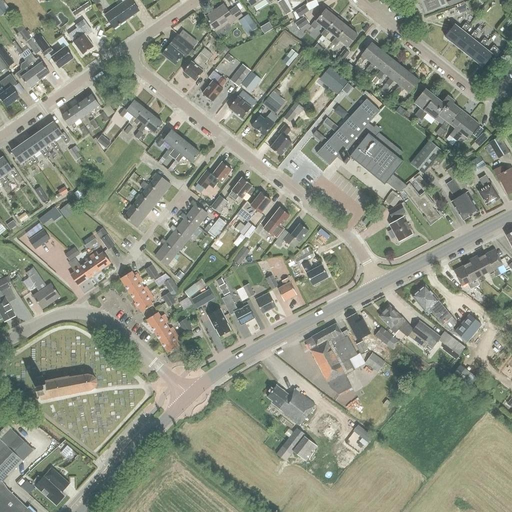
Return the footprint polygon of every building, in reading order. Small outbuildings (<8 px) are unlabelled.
[(83,10),(90,5),(86,0),(84,0),(79,3),(83,10)] [(114,29),(139,11),(131,0),(127,0),(104,16),(114,29)] [(285,16),(293,11),(287,0),(281,0),(277,3),(285,16)] [(229,25),(242,16),(236,7),(229,12),(224,5),(216,10),(216,9),(212,12),(213,13),(206,18),(215,31),(227,23),(229,25)] [(309,11),(305,5),(295,12),(299,18),(309,11)] [(464,5),(457,8),(459,14),(466,11),(464,5)] [(456,7),(444,10),(446,17),(458,14),(456,7)] [(336,19),(331,14),(332,12),(327,8),(316,22),(315,21),(310,26),(314,30),(319,24),(325,29),(327,30),(336,19)] [(248,15),(240,21),(249,34),(257,28),(248,15)] [(305,17),(295,23),(299,30),(309,23),(305,17)] [(327,30),(325,29),(320,35),(325,38),(329,33),(335,37),(337,39),(347,27),(341,22),(343,20),(338,17),(336,19),(327,30)] [(83,55),(93,47),(85,36),(92,31),(84,21),(77,26),(80,30),(74,35),(77,40),(73,42),(83,55)] [(454,45),(464,33),(469,26),(465,23),(460,30),(454,25),(445,37),(454,45)] [(337,39),(335,37),(331,43),(335,47),(340,41),(348,47),(357,36),(352,31),(353,29),(348,25),(347,27),(337,39)] [(24,29),(20,32),(36,55),(40,52),(24,29)] [(470,37),(464,33),(454,45),(464,52),(474,40),(478,34),(475,31),(470,37)] [(194,48),(177,35),(162,54),(175,66),(183,56),(185,58),(194,48)] [(35,42),(43,53),(42,54),(48,61),(52,59),(59,69),(73,59),(65,48),(56,54),(52,49),(49,48),(42,37),(35,42)] [(473,60),(483,47),(488,41),(484,38),(479,44),(474,40),(464,52),(473,60)] [(42,63),(38,58),(36,60),(31,53),(31,54),(28,49),(23,53),(15,41),(12,43),(25,62),(39,81),(50,73),(42,63)] [(0,42),(0,50),(10,63),(15,60),(1,42),(0,42)] [(371,63),(381,51),(372,44),(362,55),(362,56),(357,62),(361,65),(366,59),(371,63)] [(224,46),(218,54),(223,58),(229,50),(224,46)] [(489,52),(483,47),(473,60),(483,67),(493,55),(492,55),(497,49),(494,46),(489,52)] [(501,52),(497,49),(492,55),(493,55),(496,58),(501,52)] [(340,64),(349,53),(344,50),(338,57),(336,61),(340,64)] [(196,82),(203,72),(207,67),(204,64),(210,57),(202,51),(192,63),(191,62),(183,72),(196,82)] [(381,71),(390,58),(381,51),(371,63),(366,69),(370,72),(375,66),(381,71)] [(371,82),(376,85),(380,80),(384,74),(390,78),(400,66),(390,58),(381,71),(375,77),(371,82)] [(20,68),(22,70),(15,75),(19,80),(21,78),(29,88),(39,81),(25,62),(21,64),(20,68)] [(242,65),(230,80),(239,87),(251,72),(242,65)] [(394,81),(399,85),(409,73),(400,66),(390,78),(385,84),(380,91),(384,94),(389,87),(394,81)] [(260,80),(251,73),(240,87),(249,94),(260,80)] [(409,73),(399,85),(395,92),(398,95),(403,89),(409,93),(419,81),(409,73)] [(0,99),(6,107),(19,98),(12,87),(16,84),(10,75),(0,82),(0,99)] [(222,88),(227,82),(221,77),(215,83),(213,81),(202,94),(212,102),(223,89),(222,88)] [(425,89),(414,103),(421,108),(414,115),(418,118),(435,97),(425,89)] [(262,104),(275,114),(281,106),(278,103),(281,98),(272,91),(262,104)] [(251,108),(255,102),(243,93),(239,98),(237,97),(229,108),(243,119),(251,108)] [(89,113),(99,106),(92,95),(82,102),(89,113)] [(435,97),(418,118),(421,120),(427,113),(435,120),(438,115),(451,99),(447,96),(442,103),(435,97)] [(451,99),(438,115),(445,121),(440,128),(443,131),(449,124),(460,110),(453,104),(455,102),(451,99)] [(368,100),(351,118),(363,129),(368,123),(380,111),(368,100)] [(119,115),(122,118),(124,115),(131,120),(141,107),(134,101),(126,110),(124,109),(119,115)] [(79,119),(89,113),(82,102),(72,109),(79,119)] [(303,109),(295,102),(283,117),(289,122),(296,114),(298,116),(303,109)] [(111,116),(117,111),(112,104),(105,108),(111,116)] [(399,106),(395,112),(403,117),(406,112),(399,106)] [(123,131),(126,133),(137,119),(143,124),(151,115),(141,107),(131,120),(129,123),(123,131)] [(82,123),(79,119),(72,109),(61,116),(68,127),(74,123),(77,126),(82,123)] [(455,128),(449,136),(452,139),(470,118),(460,110),(449,124),(455,128)] [(104,112),(100,115),(106,125),(109,123),(108,120),(109,120),(104,112)] [(138,130),(139,131),(134,136),(138,139),(142,134),(141,133),(146,127),(155,133),(162,124),(151,115),(143,124),(138,130)] [(264,136),(274,124),(266,117),(264,119),(260,116),(251,126),(264,136)] [(117,118),(113,124),(118,128),(122,122),(117,118)] [(351,118),(340,130),(352,141),(363,129),(351,118)] [(470,118),(452,139),(456,142),(462,135),(468,140),(479,125),(470,118)] [(93,119),(89,122),(94,130),(99,127),(93,119)] [(45,128),(54,141),(60,136),(65,144),(69,141),(64,133),(63,134),(54,122),(45,128)] [(341,153),(337,157),(346,164),(351,157),(384,184),(386,183),(399,193),(402,190),(406,186),(392,175),(403,162),(397,157),(402,152),(378,133),(381,130),(376,125),(374,128),(368,123),(363,129),(352,141),(341,153)] [(85,137),(89,134),(84,126),(79,129),(85,137)] [(285,137),(290,130),(285,126),(279,133),(281,135),(270,149),(280,156),(291,143),(285,137)] [(59,148),(54,141),(45,128),(35,136),(43,148),(50,143),(55,151),(59,148)] [(340,130),(329,142),(341,153),(352,141),(340,130)] [(171,146),(178,136),(171,131),(164,140),(161,138),(156,145),(160,147),(165,141),(171,146)] [(483,133),(474,142),(479,147),(488,139),(483,133)] [(45,158),(49,156),(43,148),(35,136),(24,143),(33,155),(40,151),(45,158)] [(180,154),(188,144),(178,136),(171,146),(165,152),(169,155),(174,149),(180,154)] [(488,143),(498,159),(509,152),(499,136),(488,143)] [(429,141),(410,164),(423,174),(442,151),(429,141)] [(329,142),(318,154),(329,165),(337,157),(341,153),(329,142)] [(38,163),(33,155),(24,143),(11,152),(20,164),(29,158),(34,166),(38,163)] [(188,144),(180,154),(171,165),(174,168),(184,156),(192,163),(199,153),(188,144)] [(69,150),(79,165),(84,161),(74,147),(69,150)] [(466,164),(472,174),(486,165),(479,155),(466,164)] [(3,157),(0,159),(0,170),(4,176),(10,172),(15,179),(19,176),(14,168),(12,170),(3,157)] [(204,190),(208,185),(213,189),(219,181),(221,183),(231,171),(222,163),(212,176),(207,172),(197,184),(204,190)] [(455,165),(446,171),(452,181),(446,185),(455,199),(451,202),(463,222),(480,211),(471,196),(474,194),(464,177),(462,175),(461,175),(455,165)] [(511,169),(504,173),(502,167),(494,171),(499,180),(500,179),(508,194),(511,192),(511,169)] [(9,183),(4,176),(0,170),(0,178),(5,186),(9,183)] [(153,180),(149,185),(162,196),(171,185),(157,175),(155,173),(151,178),(153,180)] [(414,178),(423,189),(428,185),(419,174),(414,178)] [(487,206),(499,199),(491,184),(491,185),(486,175),(479,179),(484,188),(478,192),(487,206)] [(252,186),(242,178),(228,196),(235,201),(239,197),(242,199),(247,192),(249,195),(253,193),(254,189),(251,187),(252,186)] [(145,191),(141,196),(154,206),(162,196),(149,185),(147,184),(143,189),(145,191)] [(409,184),(406,186),(402,190),(430,224),(438,219),(438,220),(440,218),(432,207),(435,205),(424,192),(420,196),(409,184)] [(34,191),(42,203),(48,199),(40,187),(34,191)] [(68,193),(65,187),(58,191),(61,197),(68,193)] [(82,198),(88,194),(84,187),(77,192),(82,198)] [(260,214),(270,201),(260,193),(251,205),(247,202),(241,209),(251,217),(256,210),(260,214)] [(392,193),(386,202),(393,207),(399,198),(392,193)] [(137,201),(132,207),(145,217),(154,206),(141,196),(139,194),(135,199),(137,201)] [(219,196),(211,206),(219,213),(228,202),(219,196)] [(186,216),(199,226),(208,214),(195,205),(196,204),(192,201),(190,204),(194,207),(186,216)] [(67,204),(59,211),(65,217),(73,210),(67,204)] [(406,222),(405,223),(402,218),(406,216),(400,204),(388,211),(392,219),(394,218),(396,221),(389,225),(392,230),(388,233),(392,238),(396,236),(399,242),(412,234),(409,229),(406,222)] [(145,217),(132,207),(130,205),(126,210),(128,211),(124,217),(137,228),(145,217)] [(279,208),(263,228),(264,229),(273,237),(274,236),(277,238),(284,229),(281,227),(290,216),(280,208),(279,208)] [(177,229),(189,239),(199,226),(186,216),(182,213),(180,216),(184,220),(177,229)] [(219,218),(208,233),(215,238),(226,223),(219,218)] [(240,223),(235,229),(240,232),(241,234),(239,237),(243,240),(246,238),(247,238),(255,228),(248,222),(244,227),(240,223)] [(299,242),(308,231),(300,224),(291,236),(285,230),(274,244),(279,248),(284,241),(293,249),(299,242)] [(167,242),(179,251),(189,239),(177,229),(174,227),(174,228),(172,226),(170,229),(174,232),(167,242)] [(49,239),(44,231),(29,242),(35,250),(49,239)] [(88,238),(93,244),(98,241),(93,234),(88,238)] [(115,245),(107,235),(100,240),(108,251),(115,245)] [(171,269),(177,262),(173,259),(179,251),(167,242),(162,238),(160,242),(164,245),(155,256),(171,269)] [(232,259),(239,264),(242,260),(249,252),(242,246),(236,254),(232,259)] [(70,251),(75,258),(80,254),(75,247),(70,251)] [(312,250),(311,251),(309,247),(300,252),(301,254),(287,262),(290,267),(297,263),(298,265),(315,256),(312,250)] [(484,254),(495,275),(500,273),(496,267),(502,264),(494,249),(484,254)] [(70,261),(75,258),(70,251),(65,255),(70,261)] [(96,252),(90,256),(100,270),(110,263),(103,253),(99,256),(96,252)] [(495,275),(484,254),(476,258),(475,256),(472,257),(481,274),(487,271),(490,278),(495,275)] [(87,263),(81,267),(89,278),(100,270),(90,256),(85,260),(87,263)] [(481,274),(472,257),(470,258),(471,260),(463,264),(474,286),(478,284),(475,278),(481,274)] [(312,285),(328,277),(322,265),(313,270),(308,261),(302,265),(312,285)] [(474,286),(463,264),(453,269),(461,285),(466,282),(469,289),(474,286)] [(89,278),(81,267),(79,265),(73,269),(75,272),(70,276),(78,286),(89,278)] [(144,269),(148,275),(155,270),(152,265),(144,269)] [(155,270),(148,275),(151,280),(158,275),(155,270)] [(128,290),(139,283),(142,281),(138,274),(134,276),(131,272),(120,279),(128,290)] [(160,278),(156,281),(158,285),(163,282),(169,278),(166,274),(160,278)] [(8,283),(10,282),(7,276),(0,280),(0,312),(5,321),(15,316),(2,291),(10,287),(8,283)] [(272,290),(277,287),(272,276),(266,279),(272,290)] [(230,293),(221,278),(216,282),(227,302),(231,300),(228,294),(230,293)] [(287,279),(288,278),(281,282),(284,286),(277,290),(284,301),(296,295),(287,279)] [(206,285),(201,279),(184,292),(189,299),(206,285)] [(143,289),(139,283),(128,290),(135,302),(150,293),(146,287),(143,289)] [(243,287),(248,298),(255,295),(249,283),(243,287)] [(42,310),(60,297),(51,284),(33,296),(42,310)] [(173,296),(179,292),(175,285),(168,290),(173,296)] [(429,310),(442,326),(443,325),(447,330),(456,323),(425,285),(411,297),(425,313),(429,310)] [(241,302),(248,298),(243,287),(235,290),(241,302)] [(192,300),(197,309),(214,299),(209,290),(192,300)] [(162,297),(165,302),(172,297),(169,292),(162,297)] [(153,299),(150,293),(135,302),(141,312),(152,306),(149,301),(153,299)] [(262,314),(263,313),(265,314),(268,312),(268,310),(276,307),(269,293),(255,301),(262,314)] [(165,302),(168,307),(175,303),(172,297),(165,302)] [(241,325),(254,318),(248,306),(238,311),(233,302),(225,306),(230,316),(235,313),(241,325)] [(389,306),(378,316),(391,330),(391,329),(395,333),(399,329),(423,349),(427,345),(432,348),(440,338),(418,321),(412,329),(389,306)] [(220,309),(208,316),(215,330),(216,329),(220,336),(230,331),(227,323),(220,309)] [(154,331),(165,324),(168,322),(163,315),(160,317),(157,313),(147,320),(154,331)] [(355,313),(346,318),(357,339),(369,333),(362,320),(359,321),(355,313)] [(469,315),(454,332),(467,342),(481,325),(469,315)] [(182,329),(189,324),(185,319),(178,323),(182,329)] [(189,324),(182,329),(186,334),(193,330),(192,329),(197,326),(193,321),(189,324)] [(169,330),(165,324),(154,331),(162,343),(176,334),(172,328),(169,330)] [(303,340),(326,381),(330,388),(339,395),(352,388),(344,374),(353,369),(347,359),(356,355),(345,336),(346,335),(344,331),(340,333),(335,324),(303,340)] [(399,342),(381,328),(375,336),(392,350),(399,342)] [(176,334),(162,343),(168,353),(178,346),(176,342),(180,340),(176,334)] [(356,345),(361,354),(367,351),(362,342),(356,345)] [(372,353),(365,363),(377,371),(378,372),(385,362),(383,361),(372,353)] [(477,378),(460,365),(451,375),(468,389),(477,378)] [(95,387),(97,384),(96,379),(92,376),(88,375),(69,378),(69,376),(45,381),(45,383),(39,385),(40,395),(41,395),(42,400),(89,391),(91,390),(95,387)] [(297,425),(314,404),(294,388),(288,396),(275,385),(266,398),(272,402),(271,403),(277,408),(273,413),(278,417),(282,413),(297,425)] [(305,462),(316,447),(304,438),(306,436),(296,428),(275,454),(285,462),(293,452),(305,462)] [(2,482),(9,476),(24,460),(15,452),(24,443),(11,429),(2,438),(1,437),(0,437),(0,511),(31,511),(8,490),(2,482)] [(62,492),(70,484),(52,468),(43,477),(42,478),(38,475),(32,482),(36,485),(35,486),(56,506),(64,496),(62,494),(62,492)] [(21,487),(29,494),(35,487),(27,480),(21,487)]
